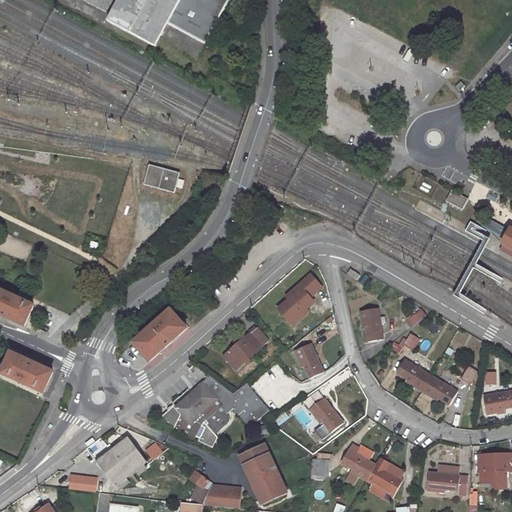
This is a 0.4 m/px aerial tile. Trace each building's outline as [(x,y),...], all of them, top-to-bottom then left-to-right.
[(94,0),(116,11),(119,5),(109,0),(94,0)] [(109,0),(119,5),(116,11),(111,21),(156,45),(167,23),(206,44),(229,0),(109,0)] [(152,164),(146,184),(177,193),(183,173),(152,164)] [(451,190),(446,201),(462,209),(467,199),(451,190)] [(488,218),(483,227),(491,231),(502,237),(507,239),(511,231),(507,228),(488,218)] [(511,247),(505,243),(501,250),(511,256),(511,247)] [(348,275),(358,280),(361,276),(351,270),(348,275)] [(289,300),(278,310),(289,322),(303,309),(305,311),(314,303),(310,298),(322,288),(311,276),(298,287),(301,290),(289,300)] [(301,290),(298,287),(286,297),(289,300),(301,290)] [(35,307),(0,291),(0,314),(25,327),(35,307)] [(289,322),(293,327),(316,305),(314,303),(305,311),(303,309),(289,322)] [(365,321),(369,342),(384,339),(378,308),(361,312),(362,322),(365,321)] [(422,309),(407,320),(413,327),(427,316),(422,309)] [(134,343),(150,362),(188,328),(172,310),(134,343)] [(258,329),(226,357),(237,370),(269,341),(258,329)] [(411,335),(404,346),(413,351),(419,340),(411,335)] [(312,344),(296,351),(301,361),(302,361),(311,379),(312,378),(313,379),(324,374),(324,373),(325,372),(312,344)] [(11,353),(2,373),(44,393),(54,373),(11,353)] [(405,361),(398,374),(414,384),(412,386),(422,392),(431,377),(405,361)] [(469,368),(462,381),(471,386),(477,373),(469,368)] [(484,371),(484,384),(495,384),(495,371),(484,371)] [(210,377),(165,417),(177,429),(176,432),(213,449),(218,438),(215,435),(229,424),(231,421),(231,418),(229,415),(236,410),(253,428),(272,411),(248,383),(234,394),(210,377)] [(451,407),(459,393),(431,377),(422,392),(432,398),(433,395),(451,407)] [(319,392),(305,402),(311,410),(310,411),(316,419),(319,417),(324,423),(331,433),(344,424),(326,399),(325,400),(319,392)] [(511,392),(483,398),(486,414),(496,412),(496,410),(511,407),(511,392)] [(316,419),(314,420),(318,426),(324,423),(319,417),(316,419)] [(127,478),(136,471),(144,466),(146,463),(130,441),(100,463),(117,486),(120,483),(127,478)] [(241,457),(260,501),(283,491),(265,447),(241,457)] [(348,451),(341,463),(359,473),(358,476),(367,481),(376,466),(348,451)] [(479,474),(480,485),(496,484),(496,489),(507,489),(506,472),(511,471),(511,453),(478,456),(478,474),(479,474)] [(380,459),(376,466),(367,481),(377,486),(378,484),(396,494),(403,481),(400,479),(385,471),(389,464),(380,459)] [(314,461),(313,474),(328,475),(329,462),(314,461)] [(385,471),(400,479),(404,473),(389,464),(385,471)] [(140,476),(147,471),(144,466),(136,471),(140,476)] [(200,485),(205,488),(211,492),(211,490),(214,483),(196,471),(191,479),(200,485)] [(427,475),(426,491),(437,492),(437,489),(457,491),(457,490),(466,491),(467,479),(459,478),(459,477),(427,475)] [(72,476),(71,490),(96,493),(98,480),(72,476)] [(127,478),(120,483),(124,488),(131,483),(127,478)] [(193,499),(205,505),(211,492),(205,488),(200,485),(193,499)] [(205,505),(234,508),(235,493),(211,490),(211,492),(205,505)]
